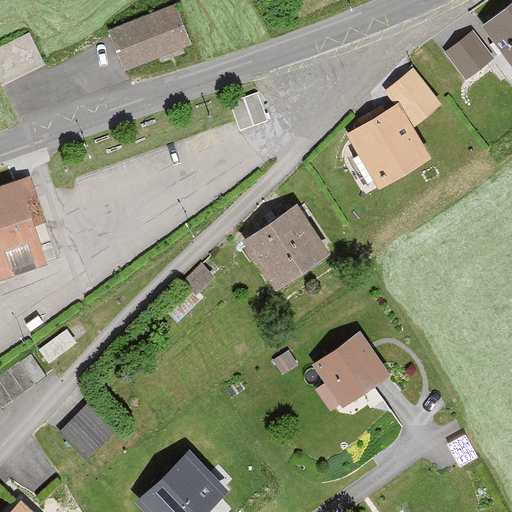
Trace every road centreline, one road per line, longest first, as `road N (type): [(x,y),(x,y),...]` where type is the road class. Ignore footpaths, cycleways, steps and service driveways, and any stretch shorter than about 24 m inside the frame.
road 1 (residential): [(423,0),(257,195),(176,266),(0,451)]
road 2 (tertiary): [(0,145),(411,0)]
road 3 (residential): [(323,511),(429,436)]
